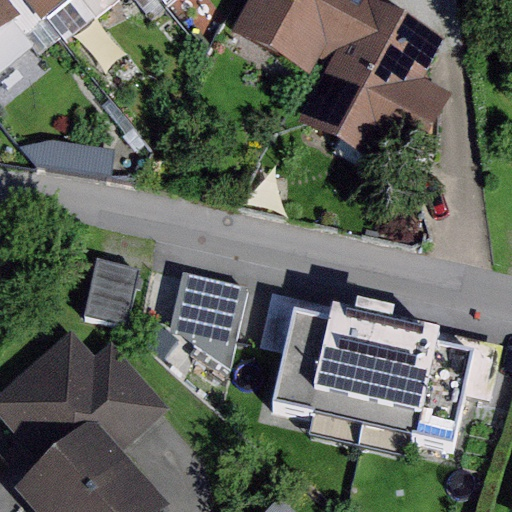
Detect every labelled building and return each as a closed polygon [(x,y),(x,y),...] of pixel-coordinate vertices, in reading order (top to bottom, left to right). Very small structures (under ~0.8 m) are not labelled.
[(0,0),(0,58),(4,63),(54,22),(72,45),(128,0),(0,0)] [(321,76),(328,62),(335,65),(303,129),(379,168),(387,152),(422,170),(459,99),(432,86),(455,41),(394,10),(398,0),(260,0),(242,36),(321,76)] [(145,269),(105,262),(95,320),(135,327),(145,269)] [(182,277),(173,348),(232,356),(242,285),(182,277)] [(468,454),(493,344),(310,303),(285,411),(327,420),(324,439),(421,463),(424,446),(468,454)] [(79,334),(0,405),(0,409),(51,466),(21,493),(38,511),(176,511),(130,460),(181,414),(120,346),(104,361),(79,334)]
